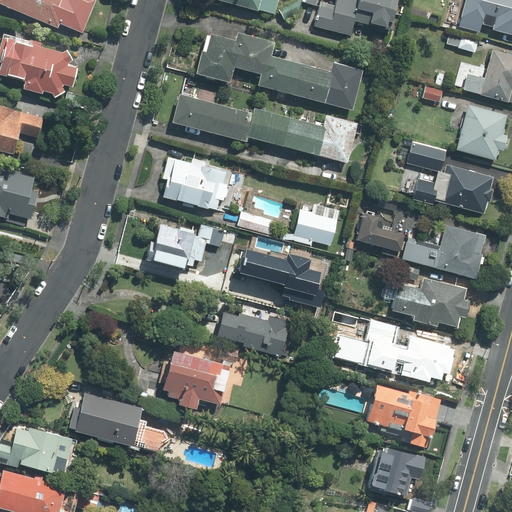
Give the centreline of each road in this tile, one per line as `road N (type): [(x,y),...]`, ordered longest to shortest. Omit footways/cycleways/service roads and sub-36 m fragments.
road 1 (residential): [(0,372),(78,251),(147,0)]
road 2 (residential): [(461,511),(511,326)]
